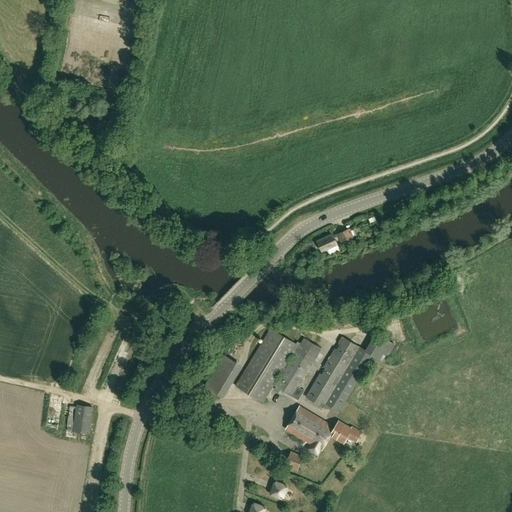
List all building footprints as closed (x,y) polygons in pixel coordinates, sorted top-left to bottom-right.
[(362,233),(359,227),(351,231),(350,228),(337,234),(341,242),(354,236),(362,233)] [(323,251),(337,244),(332,234),(318,241),(323,251)] [(281,376),(279,375),(298,345),(271,329),(236,385),(263,402),(274,385),(276,386),(275,389),(282,393),(284,391),(298,400),(304,390),(298,387),(322,348),(304,338),(281,376)] [(384,362),(394,344),(376,333),(365,350),(342,337),(306,397),(323,407),(326,403),(338,410),(371,354),(384,362)] [(220,394),(239,364),(224,355),(206,386),(220,394)] [(94,407),(76,405),(76,407),(70,406),(66,430),(90,434),(94,407)] [(328,424),(299,407),(286,429),(312,444),(309,449),(314,452),(317,447),(323,450),(332,435),(344,442),(348,436),(356,441),(361,432),(352,427),(351,428),(339,421),(335,427),(329,423),(328,424)] [(298,470),(304,456),(291,451),(285,465),(298,470)] [(284,497),(288,485),(275,480),(270,493),(284,497)] [(100,490),(92,488),(89,500),(98,502),(100,490)] [(263,511),(266,506),(253,501),(249,511),(263,511)]
